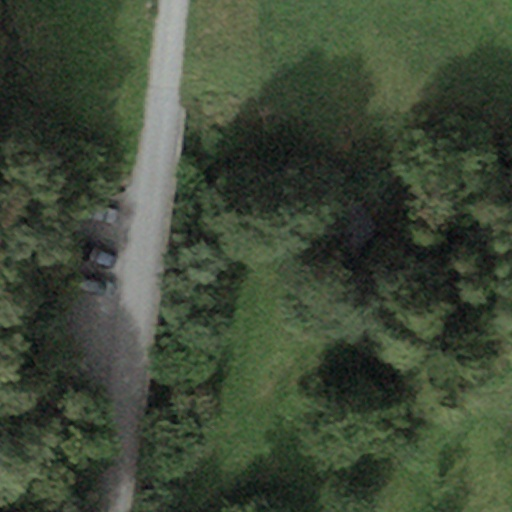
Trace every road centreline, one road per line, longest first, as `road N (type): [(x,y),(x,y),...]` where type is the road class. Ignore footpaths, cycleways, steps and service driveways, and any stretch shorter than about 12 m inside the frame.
road 1 (unclassified): [(134,311),(188,0)]
road 2 (tertiary): [(109,511),(134,311)]
